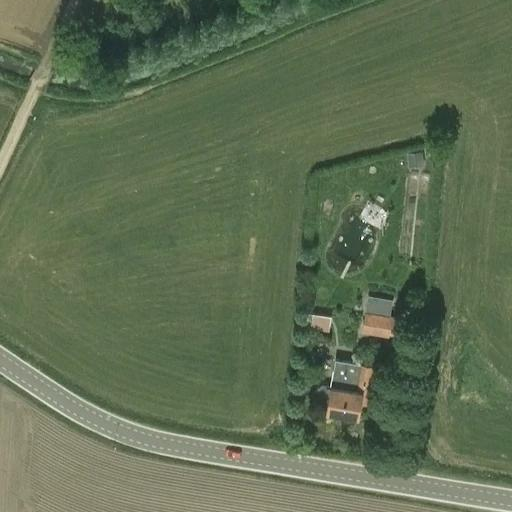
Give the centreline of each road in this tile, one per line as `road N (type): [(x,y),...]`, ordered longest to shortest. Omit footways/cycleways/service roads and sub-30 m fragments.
road 1 (unclassified): [(511,500),(153,441),(101,424),(0,360)]
road 2 (track): [(0,163),(78,0)]
